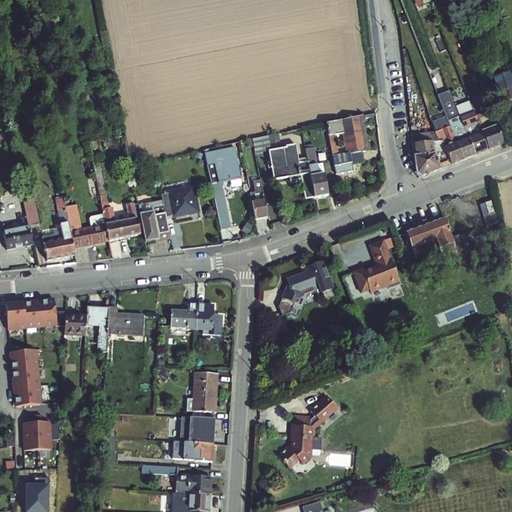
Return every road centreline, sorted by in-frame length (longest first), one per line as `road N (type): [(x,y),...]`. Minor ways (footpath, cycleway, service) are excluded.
road 1 (residential): [(235,511),(246,259)]
road 2 (secondary): [(246,259),(0,288)]
road 3 (residential): [(408,198),(371,0)]
road 4 (secondary): [(246,259),(408,198)]
